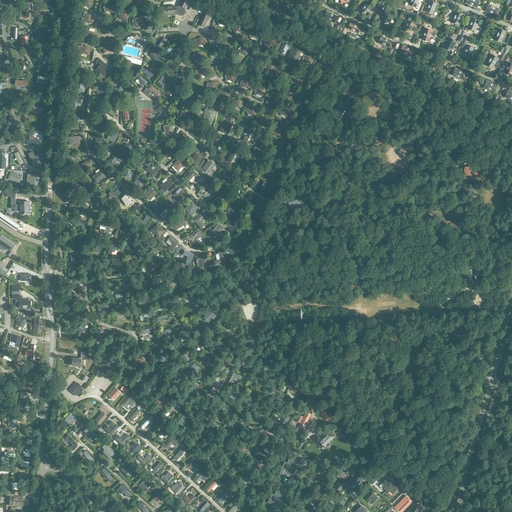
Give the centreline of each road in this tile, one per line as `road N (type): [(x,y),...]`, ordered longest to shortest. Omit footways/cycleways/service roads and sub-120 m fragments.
road 1 (unclassified): [(46,466),(46,243),(66,0)]
road 2 (track): [(511,148),(371,199),(323,197),(314,185),(335,159),(362,85),(381,83),(435,108),(468,140)]
road 3 (track): [(251,314),(257,304),(437,304),(469,286)]
road 4 (unclassified): [(457,511),(511,313)]
road 5 (track): [(467,458),(445,457),(413,427),(361,350),(366,304)]
